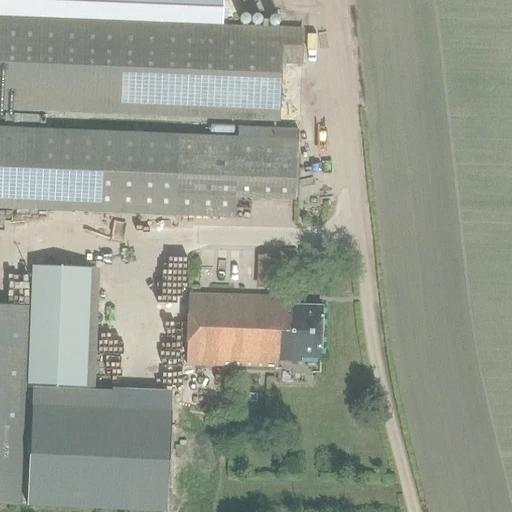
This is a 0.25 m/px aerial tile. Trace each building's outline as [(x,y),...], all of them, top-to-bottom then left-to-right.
[(0,0),(0,107),(278,119),(281,62),(301,63),(302,31),(224,27),(225,0),(0,0)] [(0,128),(0,208),(35,210),(175,215),(234,218),(235,198),(295,200),(297,140),(298,129),(237,126),(237,138),(38,130),(0,128)] [(236,209),(235,220),(251,220),(251,210),(236,209)] [(282,258),(262,257),(258,257),(257,289),(281,289),(282,258)] [(84,390),(91,267),(35,264),(28,386),(84,390)] [(320,358),(321,306),(293,305),(293,302),(278,302),(278,297),(189,295),(188,366),(277,368),(277,362),(300,362),(300,357),(320,358)] [(0,505),(19,506),(28,309),(0,307),(0,505)] [(110,410),(111,394),(34,391),(30,505),(167,511),(171,413),(110,410)]
